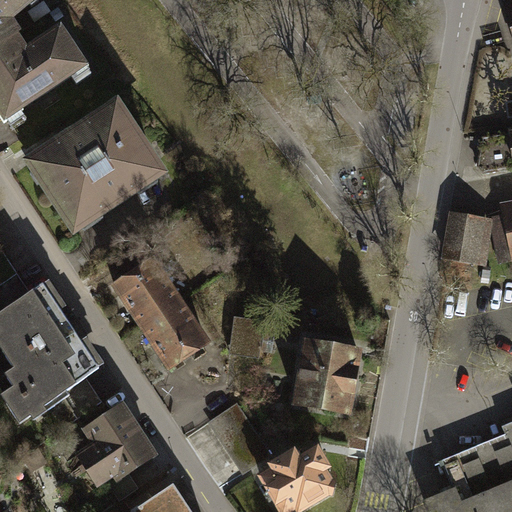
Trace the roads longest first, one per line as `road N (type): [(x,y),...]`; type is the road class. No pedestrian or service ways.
road 1 (residential): [(375,511),(466,0)]
road 2 (residential): [(222,511),(0,176)]
